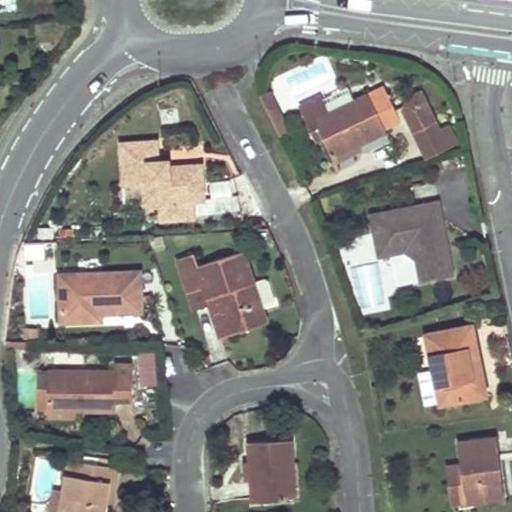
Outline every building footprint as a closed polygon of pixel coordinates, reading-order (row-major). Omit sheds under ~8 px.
[(400,121),(384,90),(331,116),(322,98),(301,108),(318,144),(325,140),(334,159),(386,133),(384,129),(400,121)] [(437,121),(423,92),(409,99),(406,111),(417,132),(437,121)] [(279,106),(272,93),(261,98),(268,112),(279,106)] [(437,121),(417,132),(430,157),(459,142),(450,126),(442,131),(437,121)] [(162,218),(193,217),(193,199),(204,199),(202,164),(170,165),(159,166),(159,157),(158,138),(122,140),(124,183),(146,182),(160,181),(161,201),(162,218)] [(159,166),(170,165),(170,156),(159,157),(159,166)] [(160,181),(146,182),(147,202),(161,201),(160,181)] [(440,203),(369,217),(378,260),(404,255),(416,261),(421,283),(454,277),(440,203)] [(188,292),(200,288),(204,301),(216,297),(228,336),(267,323),(262,309),(273,305),(275,301),(268,282),(264,280),(253,284),(242,252),(198,266),(193,254),(176,259),(188,292)] [(62,323),(101,321),(101,314),(140,312),(139,273),(60,277),(62,323)] [(217,339),(228,336),(216,297),(204,301),(200,288),(188,292),(194,311),(206,307),(217,339)] [(486,398),(473,329),(428,337),(435,372),(420,374),(426,406),(441,404),(442,406),(486,398)] [(159,380),(157,351),(142,352),(144,381),(159,380)] [(130,401),(132,365),(114,365),(114,373),(37,371),(36,410),(47,410),(80,411),(113,411),(114,401),(130,401)] [(80,411),(47,410),(47,418),(80,419),(80,411)] [(448,469),(451,487),(453,505),(504,499),(496,440),(461,444),(463,467),(448,469)] [(252,503),(272,502),(293,500),(289,441),(248,444),(249,461),(251,480),(252,503)] [(60,511),(103,511),(105,507),(108,483),(114,484),(117,467),(68,459),(64,490),(60,511)] [(105,507),(111,507),(114,484),(108,483),(105,507)] [(60,511),(64,490),(53,488),(49,511),(60,511)]
